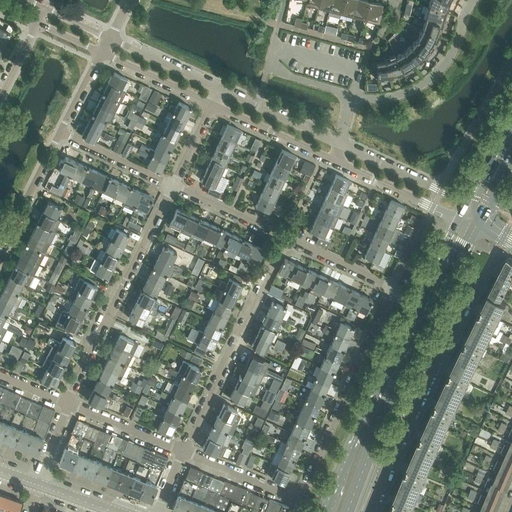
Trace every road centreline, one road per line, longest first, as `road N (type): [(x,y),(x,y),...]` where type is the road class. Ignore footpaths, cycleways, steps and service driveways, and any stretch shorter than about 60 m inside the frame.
road 1 (residential): [(392,288),(301,501),(183,451)]
road 2 (residential): [(370,511),(457,318),(438,274)]
road 3 (residential): [(172,185),(69,404)]
road 4 (residential): [(183,451),(286,239)]
road 5 (residential): [(351,96),(403,94),(426,82),(451,53),(474,0)]
road 6 (residential): [(285,0),(267,68),(351,96)]
road 7 (residential): [(469,204),(339,144)]
road 8 (tertiary): [(388,385),(326,511)]
road 9 (residential): [(335,161),(459,219)]
road 10 (residential): [(0,254),(62,133)]
road 11 (residential): [(212,105),(335,161)]
road 12 (tertiary): [(348,511),(388,385)]
road 13 (residential): [(339,144),(220,90)]
road 14 (residential): [(286,239),(172,185)]
road 15 (residential): [(183,451),(69,404)]
road 16 (residential): [(220,90),(108,39)]
road 17 (residential): [(100,54),(212,105)]
road 18 (tertiary): [(388,385),(438,274)]
road 19 (residential): [(172,185),(62,133)]
